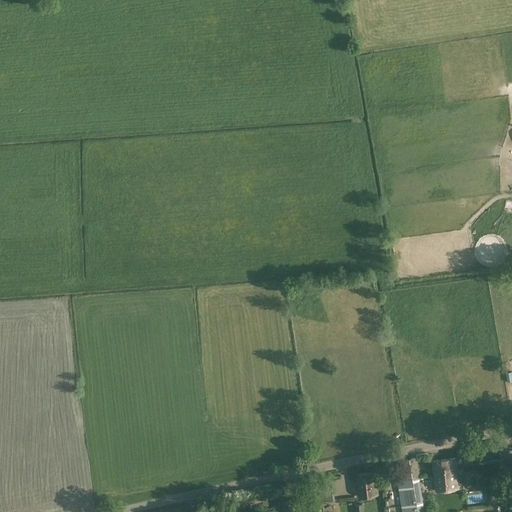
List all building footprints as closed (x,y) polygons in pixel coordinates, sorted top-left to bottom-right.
[(511,201),(504,200),(503,211),(511,211),(511,201)] [(476,463),(501,459),(498,440),(473,445),(476,463)] [(417,458),(398,461),(400,480),(420,477),(417,458)] [(463,470),(457,471),(456,459),(433,461),(434,476),(463,473),(463,470)] [(375,472),(357,474),(359,497),(378,495),(375,472)] [(471,472),(463,473),(434,476),(436,492),(459,489),(458,485),(465,485),(473,484),(471,472)] [(401,486),(399,486),(401,503),(410,501),(411,511),(424,511),(420,477),(400,480),(401,486)] [(333,482),(318,484),(320,502),(335,501),(333,482)] [(315,483),(306,484),(307,497),(316,496),(315,483)] [(251,504),(272,499),(270,491),(249,496),(251,504)] [(247,498),(229,502),(231,511),(250,507),(247,498)] [(305,511),(304,500),(282,502),(283,511),(305,511)]
